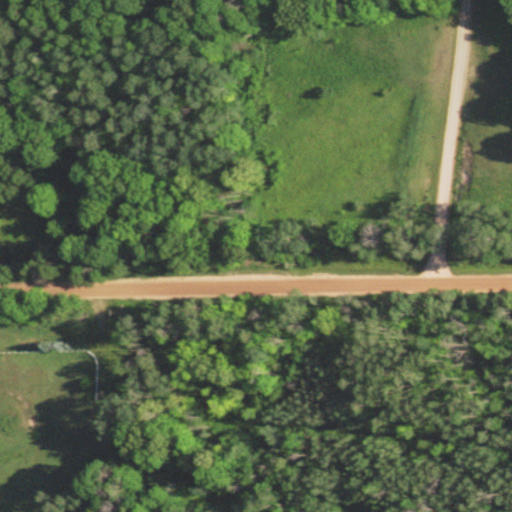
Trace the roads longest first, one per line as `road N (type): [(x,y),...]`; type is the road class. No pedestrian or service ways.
road 1 (residential): [(0,289),(511,279)]
road 2 (residential): [(437,278),(465,0)]
